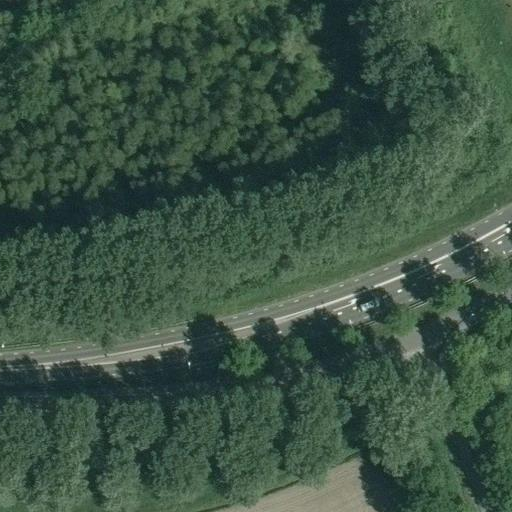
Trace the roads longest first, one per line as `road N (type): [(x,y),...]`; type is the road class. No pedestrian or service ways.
road 1 (secondary): [(511,216),(344,292),(61,365)]
road 2 (secondary): [(61,365),(98,372),(154,365),(291,335),(440,281),(511,243)]
road 3 (unclassified): [(0,403),(250,387),(419,338)]
road 4 (unclassified): [(483,511),(419,338)]
